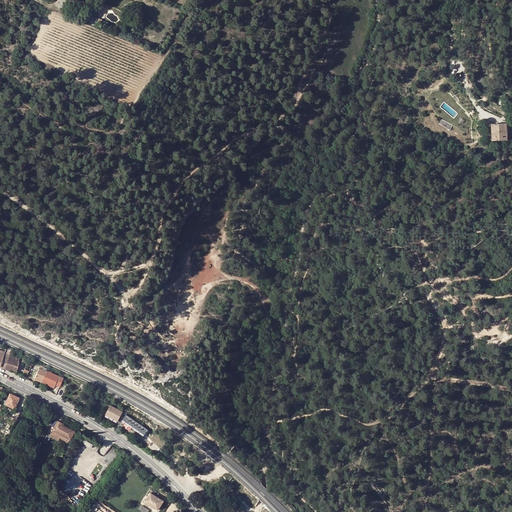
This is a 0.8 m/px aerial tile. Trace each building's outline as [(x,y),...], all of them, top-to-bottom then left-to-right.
[(474,75),(481,75),(481,50),(473,50),(474,75)] [(492,140),(507,139),(506,122),(491,123),(491,130),(489,130),(489,133),(491,133),(492,140)] [(487,161),(486,162),(486,167),(497,166),(497,161),(490,161),(490,158),(487,158),(487,161)] [(5,368),(10,354),(10,353),(6,352),(1,367),(5,368)] [(12,369),(17,371),(18,369),(19,369),(20,368),(19,367),(20,359),(10,354),(5,368),(11,371),(12,369)] [(34,364),(24,359),(23,362),(29,365),(32,367),(34,364)] [(39,369),(35,379),(42,382),(47,372),(39,369)] [(64,379),(47,371),(47,372),(42,382),(54,388),(55,385),(60,387),(64,379)] [(14,408),(19,398),(10,394),(5,404),(14,408)] [(135,424),(150,434),(153,431),(125,409),(114,402),(112,405),(110,404),(105,413),(111,416),(118,420),(121,414),(135,424)] [(54,418),(57,419),(60,415),(54,411),(53,414),(45,427),(45,428),(48,429),(54,418)] [(63,426),(63,425),(57,422),(52,431),(53,431),(69,439),(70,440),(74,432),(63,426)] [(130,428),(125,435),(126,436),(129,438),(131,439),(136,431),(130,428)] [(69,439),(53,431),(50,435),(59,440),(60,438),(68,442),(69,439)] [(158,511),(164,501),(150,493),(145,501),(152,505),(151,507),(158,511)]
